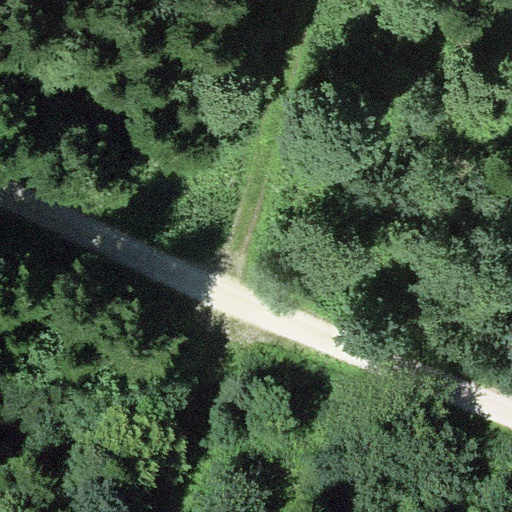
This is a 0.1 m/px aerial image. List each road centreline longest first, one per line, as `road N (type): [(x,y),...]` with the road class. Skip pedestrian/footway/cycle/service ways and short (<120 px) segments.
road 1 (track): [(0,196),(511,411)]
road 2 (track): [(298,0),(179,511)]
